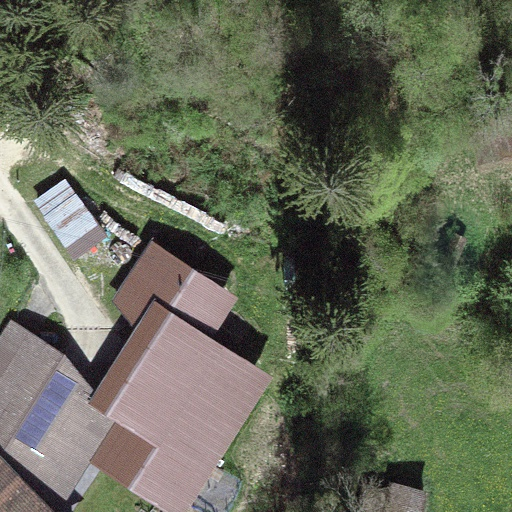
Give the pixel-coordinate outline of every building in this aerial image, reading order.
[(511,112),(471,120),(479,156),(511,149),(511,112)] [(217,293),(155,253),(128,296),(163,319),(112,399),(137,414),(112,454),(173,493),(250,371),(191,334),(217,293)] [(0,338),(0,466),(42,506),(101,411),(41,376),(54,353),(7,327),(0,338)] [(0,511),(48,511),(42,506),(0,466),(0,511)] [(417,511),(424,487),(393,481),(386,511),(417,511)]
